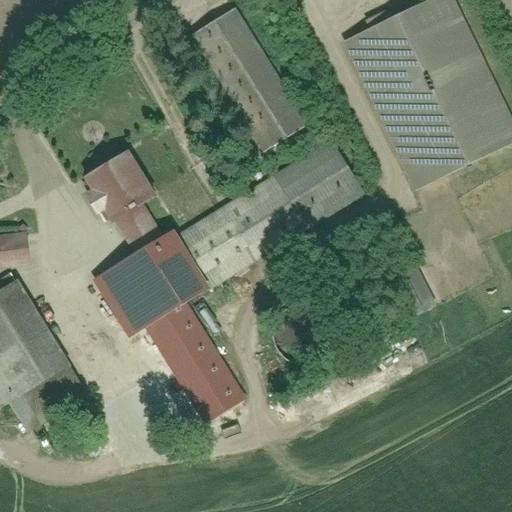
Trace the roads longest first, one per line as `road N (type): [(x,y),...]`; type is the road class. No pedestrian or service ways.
road 1 (unclassified): [(0,106),(170,0)]
road 2 (unknown): [(111,211),(33,85)]
